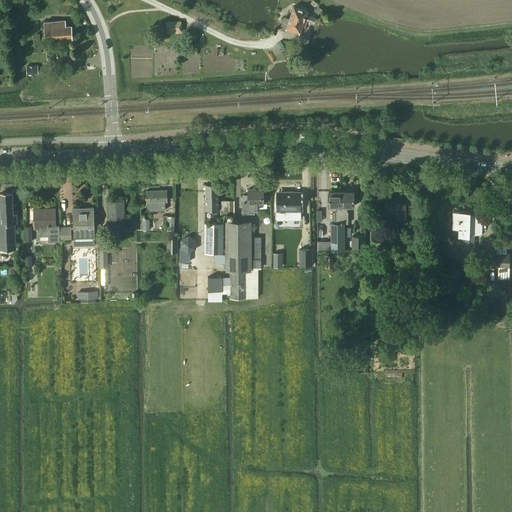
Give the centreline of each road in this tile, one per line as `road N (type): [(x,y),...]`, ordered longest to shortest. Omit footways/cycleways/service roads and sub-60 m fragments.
road 1 (tertiary): [(109,155),(331,145),(511,170)]
road 2 (tertiary): [(84,0),(105,51),(109,155)]
